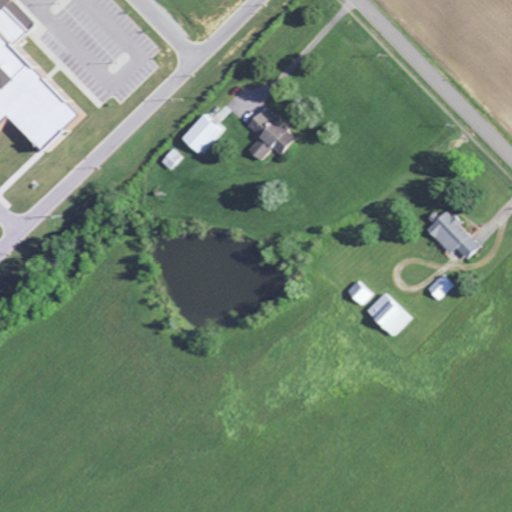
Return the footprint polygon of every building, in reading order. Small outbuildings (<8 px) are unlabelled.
[(0,0),(0,34),(9,44),(33,21),(11,0),(0,0)] [(76,114),(0,35),(0,115),(3,112),(39,149),(76,114)] [(272,147),(280,154),(295,137),(261,107),(246,125),(263,140),(251,154),(260,161),(272,147)] [(199,155),(222,130),(203,112),(180,137),(199,155)] [(466,258),(479,245),(459,224),(461,223),(446,208),(434,219),(435,220),(426,229),(450,253),(456,248),(466,258)]
